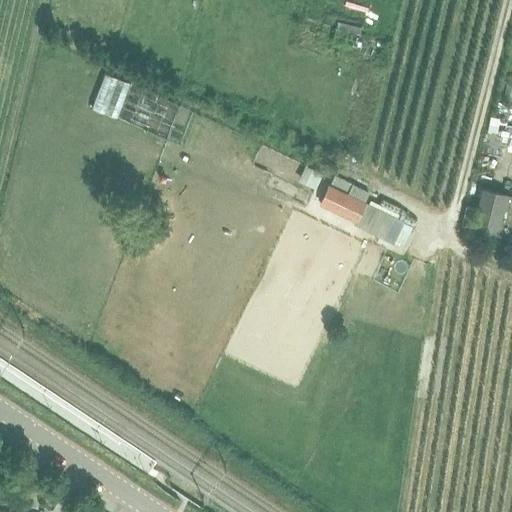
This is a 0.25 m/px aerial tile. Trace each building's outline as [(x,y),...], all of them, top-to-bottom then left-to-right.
[(356,47),(359,34),(336,28),(332,41),(356,47)] [(365,38),(363,48),(374,50),(376,40),(365,38)] [(107,114),(123,77),(99,67),(83,103),(107,114)] [(491,117),(489,126),(498,127),(500,118),(491,117)] [(305,166),(298,181),(315,189),(322,173),(305,166)] [(328,184),(319,204),(355,221),(353,224),(393,243),(395,240),(403,244),(412,226),(403,222),(404,220),(365,201),(369,192),(335,175),(330,185),(328,184)] [(473,226),(472,228),(508,237),(511,221),(511,195),(482,188),(478,206),(473,226)] [(467,204),(462,224),(473,226),(478,206),(467,204)] [(449,294),(465,253),(451,248),(435,288),(449,294)]
